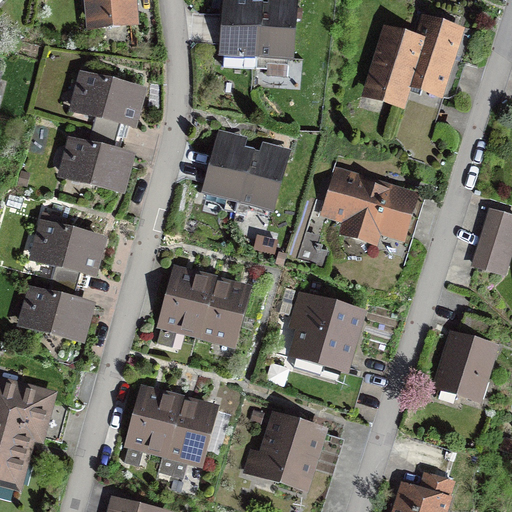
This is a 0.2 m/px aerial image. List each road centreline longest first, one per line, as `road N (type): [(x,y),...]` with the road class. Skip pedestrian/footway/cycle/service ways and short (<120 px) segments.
road 1 (unclassified): [(174,0),(179,84),(172,144),(71,511)]
road 2 (residential): [(511,19),(353,511)]
